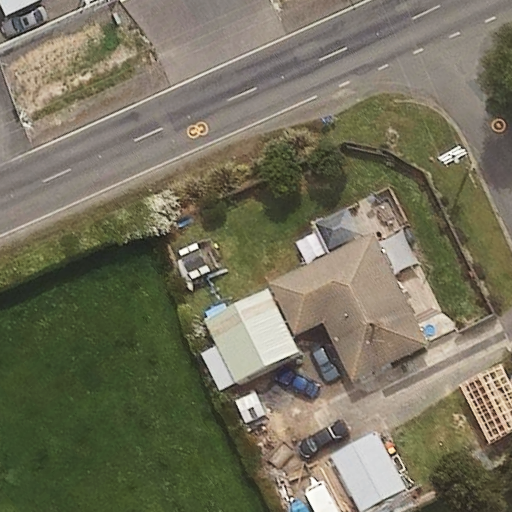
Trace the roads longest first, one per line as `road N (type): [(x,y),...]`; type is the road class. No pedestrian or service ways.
road 1 (secondary): [(0,203),(433,9)]
road 2 (residential): [(433,9),(511,178)]
